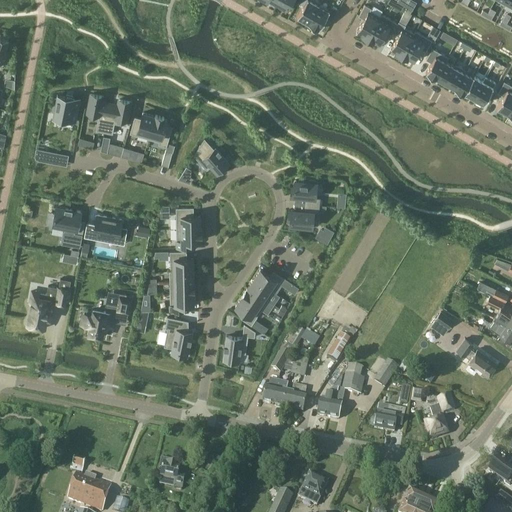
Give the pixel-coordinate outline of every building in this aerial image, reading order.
[(279,0),(278,4),(288,9),(292,0),(279,0)] [(303,5),(297,17),(308,23),(318,4),(311,0),(301,0),(300,3),(303,5)] [(318,4),(308,23),(319,29),(325,18),(329,20),(333,12),(318,4)] [(363,20),(357,32),(368,38),(378,19),(367,13),(370,9),(364,5),(357,17),(363,20)] [(378,19),(368,38),(379,44),(385,33),(391,36),(397,25),(392,21),(389,26),(378,19)] [(397,38),(391,49),(402,55),(412,36),(401,30),(404,26),(398,23),(392,34),(397,38)] [(433,26),(430,31),(437,35),(440,30),(433,26)] [(412,36),(402,55),(413,61),(419,50),(425,53),(431,42),(426,38),(423,43),(412,36)] [(450,36),(448,41),(454,44),(457,40),(450,36)] [(433,60),(426,72),(436,78),(445,61),(435,56),(439,48),(434,45),(427,57),(433,60)] [(445,61),(436,78),(445,83),(454,66),(445,61)] [(454,66),(445,83),(454,89),(464,72),(454,66)] [(464,72),(454,89),(464,94),(465,92),(473,77),(464,72)] [(473,77),(465,92),(474,97),(484,81),(474,75),(473,77)] [(484,81),(474,97),(484,103),(493,86),(484,81)] [(503,96),(497,108),(508,114),(511,106),(511,91),(507,89),(510,85),(504,82),(498,93),(503,96)] [(90,94),(86,115),(98,117),(96,132),(104,133),(106,121),(110,103),(102,101),(103,97),(90,94)] [(57,96),(53,115),(61,116),(63,117),(62,119),(73,121),(75,122),(79,99),(67,96),(66,98),(57,96)] [(106,121),(104,133),(111,135),(114,123),(126,125),(126,123),(130,103),(118,100),(117,104),(110,103),(106,121)] [(135,116),(129,135),(136,137),(148,140),(149,136),(155,115),(143,112),(142,118),(135,116)] [(149,136),(148,140),(160,144),(159,146),(166,148),(167,145),(167,144),(172,126),(165,124),(166,120),(164,119),(164,118),(155,115),(149,136)] [(103,137),(101,150),(107,152),(110,138),(103,137)] [(79,138),(78,144),(92,148),(93,142),(79,138)] [(204,139),(193,156),(195,158),(198,161),(205,169),(208,167),(216,175),(229,163),(215,148),(213,149),(210,145),(204,139)] [(166,147),(161,165),(168,167),(172,152),(172,153),(174,145),(167,143),(166,147)] [(35,155),(35,156),(35,157),(35,158),(36,159),(37,160),(38,160),(39,161),(56,164),(57,155),(36,151),(36,149),(35,151),(35,152),(35,155)] [(292,186),(291,195),(306,197),(305,204),(320,205),(320,198),(315,197),(317,182),(315,182),(315,180),(309,180),(309,182),(294,180),(293,186),(292,186)] [(289,209),(288,219),(290,219),(289,225),(304,226),(304,228),(310,229),(310,227),(312,227),(313,213),(319,213),(320,205),(305,204),(304,211),(289,209)] [(54,218),(52,226),(64,229),(64,230),(61,244),(80,248),(82,235),(75,233),(77,221),(79,221),(81,212),(56,207),(55,215),(54,215),(54,218)] [(193,207),(176,208),(176,228),(200,227),(200,216),(194,216),(193,207)] [(87,223),(84,237),(108,241),(109,235),(119,237),(122,220),(96,215),(95,225),(87,223)] [(139,227),(137,236),(147,238),(149,228),(139,227)] [(200,227),(176,228),(177,248),(194,248),(194,241),(200,241),(200,238),(201,238),(201,228),(200,228),(200,227)] [(102,274),(107,243),(90,240),(84,271),(102,274)] [(145,264),(151,255),(142,249),(136,258),(145,264)] [(155,252),(154,258),(159,258),(159,260),(168,260),(167,251),(155,252)] [(187,251),(169,251),(170,271),(193,271),(193,258),(187,258),(187,251)] [(497,260),(495,263),(504,268),(506,263),(497,260)] [(260,269),(254,279),(274,292),(283,277),(273,271),(270,276),(260,269)] [(170,271),(169,271),(169,283),(193,282),(193,271),(170,271)] [(31,302),(27,325),(44,328),(46,319),(50,319),(51,318),(49,317),(51,312),(52,312),(52,310),(50,310),(51,301),(56,302),(56,301),(55,301),(57,291),(68,293),(69,291),(70,290),(69,290),(71,280),(60,278),(58,287),(48,285),(46,294),(39,292),(37,303),(31,302)] [(254,279),(248,288),(267,301),(274,292),(254,279)] [(193,282),(169,283),(170,294),(194,293),(194,292),(194,283),(193,283),(193,282)] [(293,286),(289,291),(294,295),(298,289),(293,286)] [(489,286),(486,291),(492,295),(492,297),(503,303),(504,303),(508,296),(489,286)] [(71,301),(83,301),(83,287),(72,287),(71,301)] [(242,297),(241,297),(261,311),(267,301),(248,288),(247,289),(241,296),(242,297)] [(194,293),(170,294),(170,311),(182,311),(182,305),(194,304),(194,293)] [(84,313),(82,324),(90,326),(88,335),(102,337),(105,320),(109,321),(110,316),(116,317),(117,311),(129,313),(132,298),(119,295),(116,308),(107,306),(106,312),(93,309),(92,314),(84,313)] [(144,295),(140,312),(148,311),(150,311),(149,295),(144,295)] [(490,296),(486,303),(500,310),(503,303),(492,297),(490,296)] [(241,297),(234,309),(243,315),(241,318),(251,325),(254,322),(261,311),(241,297)] [(501,315),(498,319),(503,322),(509,326),(511,327),(511,313),(509,312),(511,308),(504,303),(503,303),(500,310),(503,312),(501,315)] [(140,312),(137,330),(140,331),(137,330),(139,321),(146,322),(148,311),(140,312)] [(439,311),(434,318),(448,328),(453,321),(439,311)] [(165,328),(162,344),(165,345),(164,347),(172,349),(170,354),(186,357),(192,333),(188,332),(188,321),(167,317),(165,328)] [(495,324),(492,328),(496,332),(511,342),(511,340),(511,327),(509,326),(503,322),(498,319),(495,324)] [(224,350),(223,360),(239,362),(241,353),(246,354),(248,336),(254,337),(255,331),(244,323),(242,338),(226,336),(225,345),(225,346),(224,346),(225,346),(224,350),(223,350),(224,350)] [(299,329),(289,345),(296,349),(301,340),(305,333),(299,329)] [(305,333),(301,340),(314,347),(319,338),(307,331),(305,333)] [(341,336),(328,358),(337,363),(343,353),(350,341),(341,336)] [(465,338),(456,351),(464,357),(473,345),(465,338)] [(281,351),(271,369),(279,374),(290,356),(281,351)] [(477,351),(468,363),(479,371),(480,373),(483,376),(485,375),(488,377),(496,365),(477,351)] [(406,358),(402,364),(408,369),(412,363),(406,358)] [(387,360),(375,379),(386,385),(391,377),(392,376),(398,367),(387,360)] [(291,368),(291,370),(300,373),(301,372),(302,365),(292,363),(291,368)] [(336,365),(325,381),(334,388),(342,376),(345,371),(336,365)] [(423,378),(432,383),(436,375),(427,371),(423,378)] [(331,401),(327,417),(338,419),(341,403),(344,390),(361,394),(364,379),(360,378),(344,373),(343,376),(342,376),(334,388),(339,389),(338,394),(332,393),(331,401)] [(265,387),(262,402),(272,405),(276,389),(278,381),(269,379),(267,387),(265,387)] [(276,389),(272,405),(282,407),(286,392),(288,384),(278,381),(276,389)] [(286,392),(282,407),(292,409),(296,394),(298,386),(293,385),(291,393),(286,392)] [(296,394),(292,409),(303,412),(306,396),(304,396),(305,390),(302,389),(302,387),(298,386),(296,394)] [(321,396),(317,415),(327,417),(331,401),(332,393),(327,392),(326,397),(321,396)] [(439,397),(438,397),(440,404),(442,410),(443,412),(443,413),(456,409),(451,393),(439,397)] [(433,420),(424,422),(430,439),(448,433),(442,417),(440,417),(439,413),(443,412),(442,410),(440,404),(429,407),(433,420)] [(377,411),(374,427),(386,429),(386,430),(393,432),(395,426),(395,422),(401,423),(404,411),(388,407),(379,405),(377,411)] [(82,474),(86,460),(76,458),(72,471),(82,474)] [(182,489),(184,477),(178,476),(180,467),(164,464),(160,478),(175,481),(174,487),(182,489)] [(494,464),(487,473),(510,490),(511,487),(511,469),(508,475),(494,464)] [(96,477),(86,473),(84,476),(76,473),(68,498),(102,511),(110,486),(95,481),(96,477)] [(327,482),(309,473),(301,489),(320,498),(327,482)] [(281,511),(290,494),(280,489),(269,511),(281,511)] [(399,511),(417,511),(424,498),(409,491),(399,511)] [(438,505),(424,498),(417,511),(438,511),(435,510),(438,505)]
